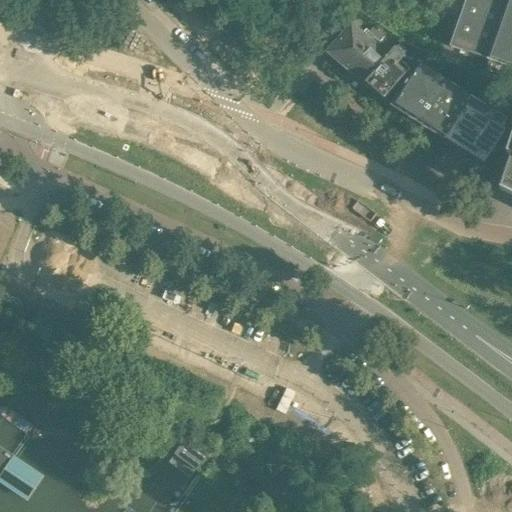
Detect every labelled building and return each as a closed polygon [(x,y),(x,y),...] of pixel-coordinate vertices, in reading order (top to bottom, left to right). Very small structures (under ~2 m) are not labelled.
[(465,0),(458,24),(450,47),(487,60),(487,61),(488,61),(507,0),(465,0)] [(511,0),(507,0),(488,61),(511,69),(511,0)] [(383,26),(377,22),(369,32),(366,29),(361,34),(351,26),(329,52),(347,68),(383,26)] [(388,30),(383,26),(347,68),(365,84),(388,57),(376,47),(381,42),(380,41),(388,30)] [(388,57),(365,84),(383,99),(406,74),(397,65),(405,56),(395,48),(388,57)] [(392,106),(419,123),(437,96),(439,96),(448,81),(420,63),(392,106)] [(419,123),(444,139),(466,105),(465,105),(471,96),(470,95),(448,81),(439,96),(437,96),(419,123)] [(466,105),(444,139),(483,165),(504,131),(511,111),(474,88),(470,95),(471,96),(465,105),(466,105)] [(511,138),(506,155),(511,158),(500,192),(511,197),(511,138)] [(34,331),(52,342),(62,327),(45,315),(34,331)] [(0,455),(44,486),(62,461),(38,444),(44,436),(3,406),(0,410),(0,455)] [(207,460),(184,443),(178,451),(174,456),(197,473),(207,460)] [(271,485),(284,499),(288,503),(290,502),(295,506),(309,492),(305,487),(306,487),(288,468),(271,485)] [(337,511),(343,505),(329,494),(319,506),(327,511),(337,511)]
